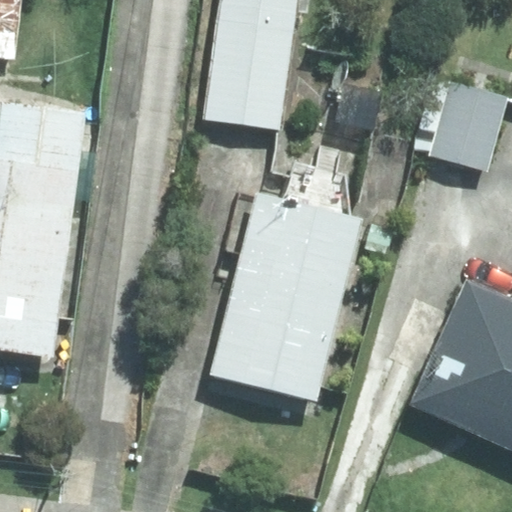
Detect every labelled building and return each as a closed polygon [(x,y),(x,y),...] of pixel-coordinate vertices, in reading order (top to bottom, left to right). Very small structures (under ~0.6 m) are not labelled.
[(0,0),(0,55),(17,56),(20,0),(0,0)] [(282,128),(300,0),(216,0),(200,116),(282,128)] [(433,154),(486,169),(506,99),(453,84),(433,154)] [(0,356),(60,362),(83,114),(11,108),(6,156),(0,155),(0,356)] [(363,221),(266,196),(220,375),(316,400),(363,221)] [(511,297),(470,279),(414,404),(511,448),(511,297)]
